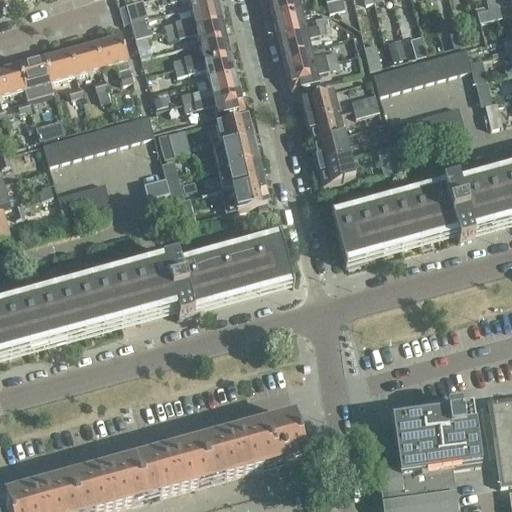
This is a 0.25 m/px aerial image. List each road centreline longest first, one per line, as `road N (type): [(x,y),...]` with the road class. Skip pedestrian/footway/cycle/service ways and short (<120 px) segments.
road 1 (residential): [(0,481),(330,391)]
road 2 (residential): [(319,315),(0,401)]
road 3 (residential): [(249,0),(319,315)]
road 4 (residential): [(511,262),(319,315)]
road 5 (residential): [(330,391),(511,347)]
road 6 (unknown): [(0,249),(116,212),(138,178)]
road 7 (residential): [(350,511),(330,391)]
